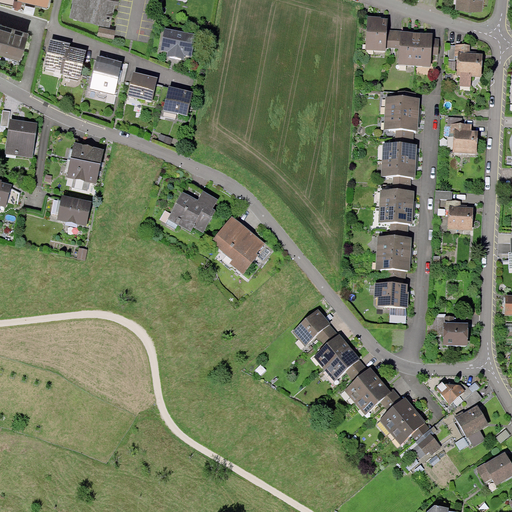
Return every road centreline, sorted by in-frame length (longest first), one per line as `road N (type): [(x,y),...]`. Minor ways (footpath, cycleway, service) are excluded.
road 1 (residential): [(489,361),(414,371),(377,353),(233,185),(0,84)]
road 2 (track): [(304,511),(171,432),(151,349),(138,329),(108,316),(0,324)]
road 3 (residential): [(500,39),(489,361)]
road 4 (residential): [(500,39),(376,0)]
